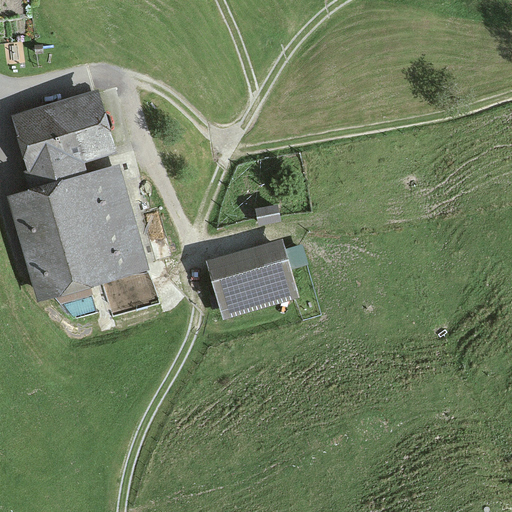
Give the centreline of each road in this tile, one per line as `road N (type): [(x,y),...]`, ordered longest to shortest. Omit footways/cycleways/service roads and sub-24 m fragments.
road 1 (track): [(121,511),(136,444),(192,333),(194,249),(226,151),(283,59),(345,0)]
road 2 (track): [(0,88),(36,90),(103,76),(130,81),(172,98),(226,151),(247,153),(438,118),(511,94)]
road 3 (track): [(130,81),(194,249)]
